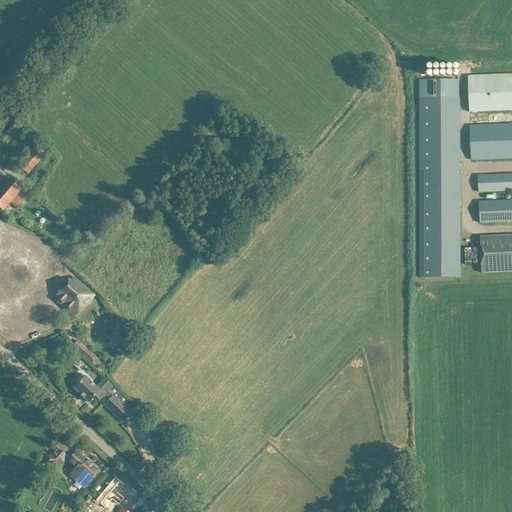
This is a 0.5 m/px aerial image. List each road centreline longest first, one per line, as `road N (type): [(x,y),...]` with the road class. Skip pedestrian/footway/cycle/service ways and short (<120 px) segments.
road 1 (unclassified): [(173,511),(0,350)]
road 2 (track): [(83,0),(0,96)]
